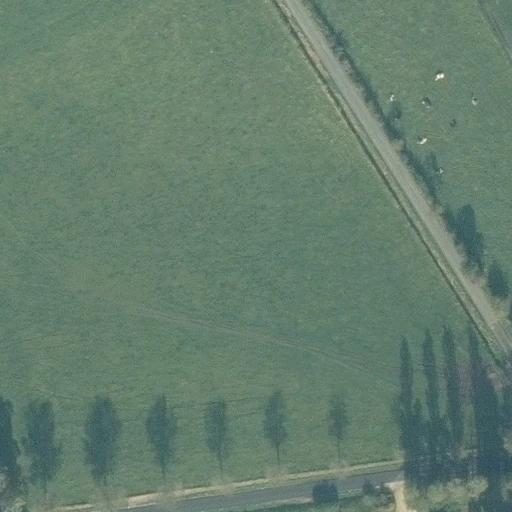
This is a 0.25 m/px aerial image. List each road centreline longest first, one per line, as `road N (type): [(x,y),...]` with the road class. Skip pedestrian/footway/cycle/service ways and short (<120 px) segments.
road 1 (track): [(511,354),(286,0)]
road 2 (unclassified): [(151,511),(511,460)]
